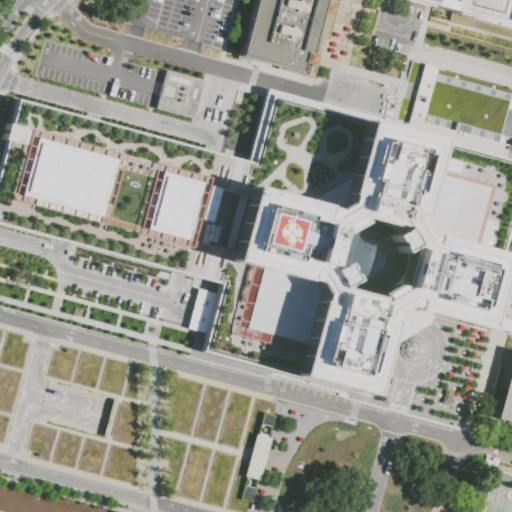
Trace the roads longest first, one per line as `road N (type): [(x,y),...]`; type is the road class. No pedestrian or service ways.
road 1 (residential): [(391,423),(46,329)]
road 2 (residential): [(0,464),(178,511)]
